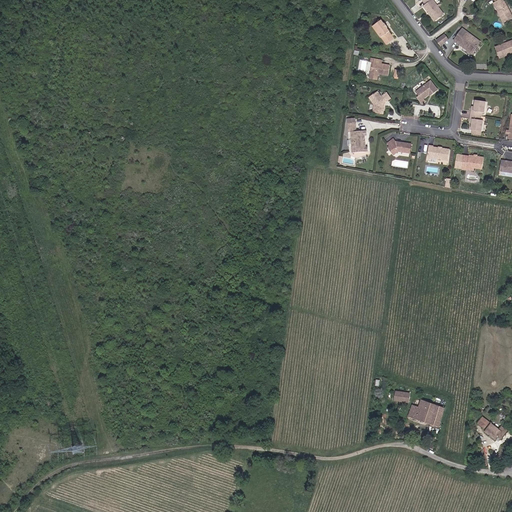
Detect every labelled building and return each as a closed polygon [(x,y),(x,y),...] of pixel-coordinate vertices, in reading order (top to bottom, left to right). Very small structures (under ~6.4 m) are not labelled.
[(504,25),(511,21),(511,17),(506,5),(507,4),(505,0),(500,0),(497,2),(499,7),(496,9),(504,25)] [(433,27),(442,20),(436,12),(435,13),(430,5),(424,10),(430,19),(429,20),(433,27)] [(396,39),(382,21),(373,27),(387,45),(396,39)] [(482,42),(464,29),(454,42),(473,55),(482,42)] [(451,40),(446,35),(438,41),(442,47),(451,40)] [(511,41),(496,47),(501,60),(511,55),(511,41)] [(384,60),(375,59),(372,74),(380,76),(380,75),(390,76),(392,66),(384,64),(384,60)] [(439,90),(432,81),(417,92),(420,96),(418,98),(424,105),(427,102),(425,99),(439,90)] [(380,92),(370,98),(375,105),(375,112),(385,114),(387,103),(393,99),(388,93),(383,97),(380,92)] [(487,103),(476,101),(475,107),(473,107),(471,124),(472,124),(472,130),(483,132),(484,121),(483,121),(484,113),(486,113),(487,103)] [(358,123),(350,124),(350,132),(353,132),(354,153),(371,152),(370,147),(368,147),(367,136),(369,136),(369,131),(359,131),(358,123)] [(397,142),(396,139),(389,144),(392,147),(390,148),(395,156),(401,152),(412,154),(413,144),(397,142)] [(452,149),(431,146),(430,158),(450,161),(452,149)] [(486,158),(459,154),(457,168),(475,171),(475,169),(484,170),(486,158)] [(511,161),(503,160),(501,172),(511,173),(511,161)] [(446,408),(423,400),(420,407),(415,405),(411,416),(441,427),(446,408)] [(503,431),(484,416),(479,424),(488,430),(486,432),(497,440),(503,431)]
